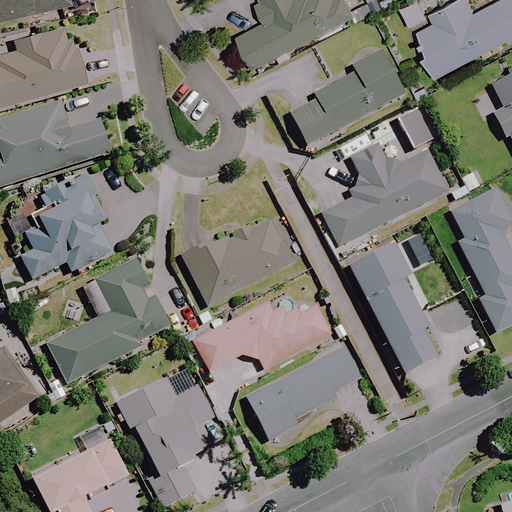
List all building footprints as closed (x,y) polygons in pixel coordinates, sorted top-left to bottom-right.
[(0,0),(0,22),(75,7),(74,0),(0,0)] [(259,0),(257,2),(267,22),(240,36),(256,67),(357,16),(348,0),(259,0)] [(428,19),(418,0),(416,0),(401,7),(411,27),(428,19)] [(511,0),(494,0),(477,9),(472,0),(452,0),(431,11),(437,22),(417,33),(428,53),(423,56),(435,80),(511,40),(511,0)] [(20,39),(24,54),(15,56),(13,49),(0,52),(0,106),(83,86),(72,42),(66,44),(63,29),(20,39)] [(380,56),(352,70),(354,74),(312,95),(316,103),(290,116),(306,147),(402,99),(380,56)] [(511,74),(491,85),(504,110),(493,116),(504,139),(507,137),(511,146),(511,74)] [(0,190),(115,155),(103,118),(70,128),(63,103),(0,122),(0,190)] [(402,166),(386,162),(378,145),(349,159),(358,178),(349,203),(321,216),(337,249),(447,195),(427,154),(402,166)] [(481,188),(474,173),(459,180),(467,195),(481,188)] [(101,221),(84,178),(41,195),(48,212),(34,217),(39,229),(24,235),(31,251),(19,256),(29,282),(65,267),(68,275),(115,256),(101,221)] [(511,224),(511,221),(498,192),(451,214),(464,240),(457,243),(483,297),(478,299),(495,335),(511,326),(511,258),(499,231),(511,224)] [(183,262),(209,308),(291,262),(265,216),(183,262)] [(412,278),(396,247),(350,270),(404,376),(439,358),(424,330),(429,327),(405,282),(412,278)] [(152,285),(138,259),(80,289),(96,321),(46,347),(67,387),(144,347),(142,343),(170,329),(155,299),(145,305),(139,292),(152,285)] [(241,357),(257,362),(263,372),(331,336),(315,306),(279,325),(267,302),(191,342),(208,374),(241,357)] [(342,346),(242,396),(267,445),(297,430),(292,419),(361,384),(342,346)] [(0,352),(0,431),(0,432),(0,431),(0,423),(37,399),(4,350),(0,352)] [(202,438),(187,409),(198,403),(186,378),(160,391),(150,371),(102,394),(152,496),(184,481),(170,454),(202,438)] [(100,428),(16,470),(37,511),(84,511),(71,486),(117,462),(100,428)] [(511,511),(511,501),(500,505),(502,511),(511,511)]
